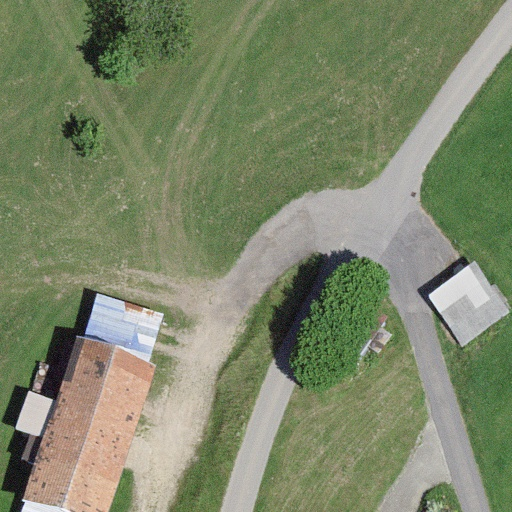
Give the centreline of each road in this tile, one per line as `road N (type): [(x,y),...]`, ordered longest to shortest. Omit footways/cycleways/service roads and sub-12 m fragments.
road 1 (unclassified): [(238,511),(278,389),(333,282),(511,27)]
road 2 (track): [(152,511),(189,393),(232,303),(276,249),(304,230),(368,228)]
road 3 (track): [(0,283),(103,273),(232,303)]
